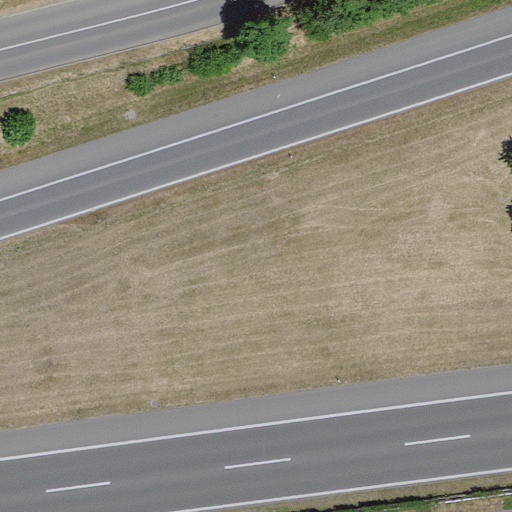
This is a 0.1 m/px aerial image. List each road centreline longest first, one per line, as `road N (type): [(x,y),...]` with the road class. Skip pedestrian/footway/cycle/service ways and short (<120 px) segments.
road 1 (motorway): [(511,54),(0,219)]
road 2 (motorway): [(511,431),(0,498)]
road 3 (unclassified): [(0,50),(196,0)]
